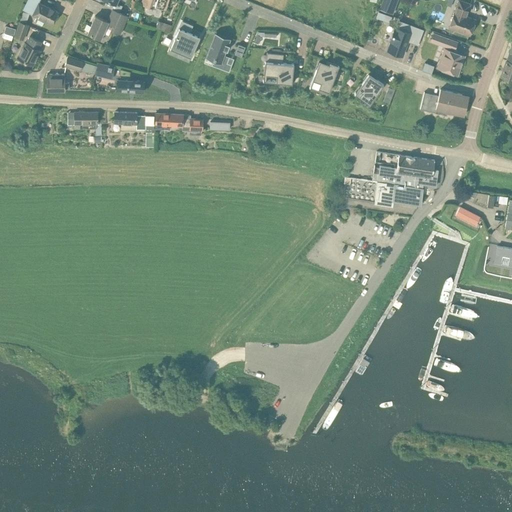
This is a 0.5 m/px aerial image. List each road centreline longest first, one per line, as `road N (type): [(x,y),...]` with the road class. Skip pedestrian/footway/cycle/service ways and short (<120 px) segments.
road 1 (unclassified): [(465,154),(232,111),(0,98)]
road 2 (residential): [(482,86),(451,86),(233,0)]
road 3 (residential): [(0,72),(41,75),(81,0)]
